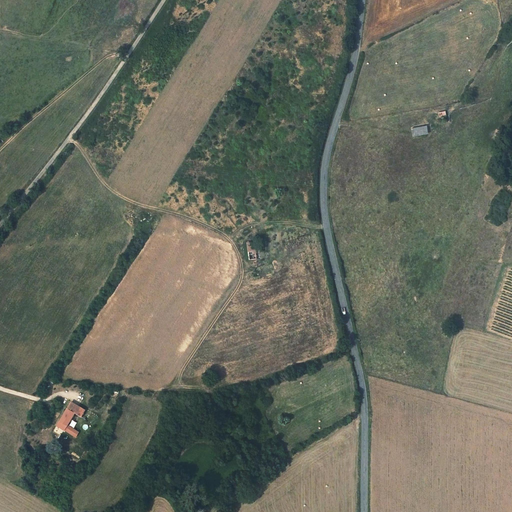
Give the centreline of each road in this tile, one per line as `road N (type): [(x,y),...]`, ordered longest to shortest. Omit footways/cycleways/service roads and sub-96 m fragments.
road 1 (tertiary): [(363,0),(325,192),(366,400),(367,511)]
road 2 (unclassified): [(0,228),(168,0)]
